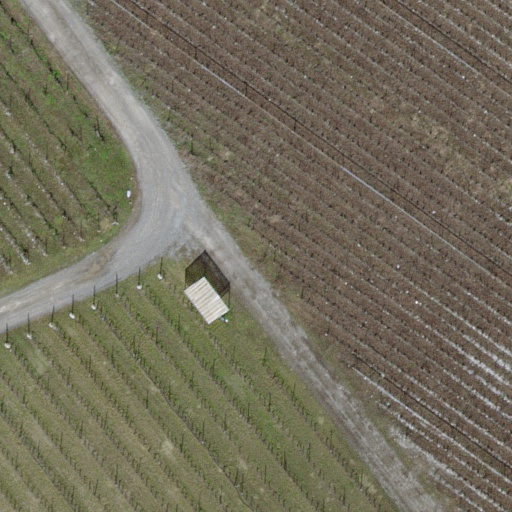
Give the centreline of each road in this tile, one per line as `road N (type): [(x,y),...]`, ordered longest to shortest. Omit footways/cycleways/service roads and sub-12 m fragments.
road 1 (track): [(195,208),(432,511)]
road 2 (track): [(33,0),(195,208)]
road 3 (track): [(195,208),(124,266),(0,316)]
